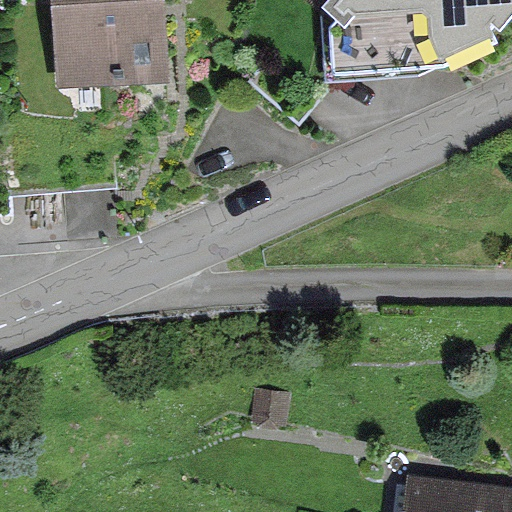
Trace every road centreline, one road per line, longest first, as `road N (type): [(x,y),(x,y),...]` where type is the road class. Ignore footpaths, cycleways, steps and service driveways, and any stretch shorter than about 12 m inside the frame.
road 1 (residential): [(132,268),(511,95)]
road 2 (residential): [(132,268),(182,283),(511,282)]
road 3 (residential): [(0,323),(132,268)]
